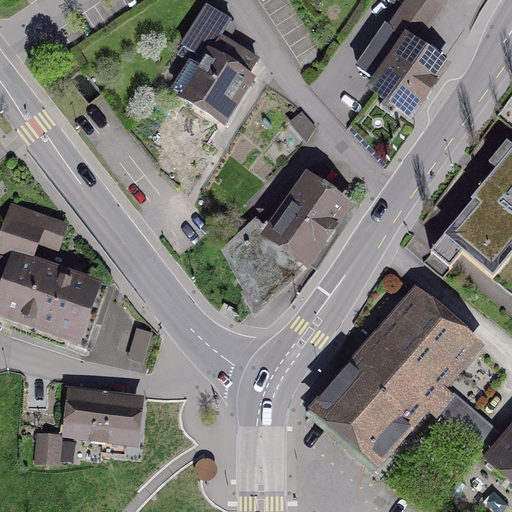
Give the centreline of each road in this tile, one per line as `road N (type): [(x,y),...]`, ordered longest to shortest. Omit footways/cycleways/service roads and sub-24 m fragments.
road 1 (tertiary): [(269,383),(191,326),(0,79)]
road 2 (residential): [(269,383),(200,374),(137,384),(2,352)]
road 3 (residential): [(235,0),(275,63),(391,206)]
road 4 (secondary): [(391,206),(269,383)]
road 5 (secondary): [(511,28),(391,206)]
road 6 (secondary): [(269,383),(261,511)]
